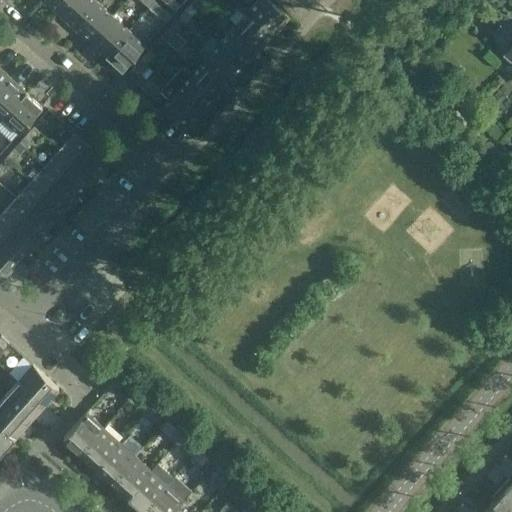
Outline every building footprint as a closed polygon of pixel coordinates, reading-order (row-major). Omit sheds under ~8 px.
[(44,0),(57,12),(67,0),(44,0)] [(95,0),(67,0),(57,12),(73,26),(96,0),(95,0)] [(96,0),(73,26),(89,40),(112,15),(96,0)] [(158,16),(164,9),(154,0),(149,7),(158,16)] [(175,11),(181,4),(175,0),(167,0),(165,2),(175,11)] [(192,0),(190,3),(196,9),(203,0),(192,0)] [(271,0),(256,0),(248,9),(274,32),(289,16),(271,0)] [(274,32),(248,9),(234,25),(260,49),(274,32)] [(112,15),(89,40),(105,55),(128,29),(112,15)] [(170,26),(176,31),(185,22),(178,16),(170,26)] [(234,25),(220,41),(245,65),(260,49),(234,25)] [(170,26),(161,35),(167,41),(176,31),(170,26)] [(128,29),(105,55),(122,70),(145,44),(128,29)] [(245,65),(220,41),(205,58),(231,81),(245,65)] [(156,54),(150,48),(141,58),(147,63),(156,54)] [(147,63),(141,58),(132,68),(138,73),(147,63)] [(231,81),(205,58),(191,74),(217,97),(231,81)] [(217,97),(191,74),(182,66),(168,82),(202,113),(217,97)] [(0,68),(0,87),(10,77),(0,68)] [(10,77),(0,87),(0,114),(2,117),(26,91),(10,77)] [(202,113),(168,82),(160,90),(169,98),(161,106),(187,129),(202,113)] [(26,91),(2,117),(19,132),(42,106),(26,91)] [(49,121),(42,115),(33,125),(40,131),(49,121)] [(40,131),(33,125),(24,135),(31,141),(40,131)] [(74,132),(59,148),(93,179),(108,162),(74,132)] [(4,157),(11,163),(20,153),(13,147),(4,157)] [(59,148),(45,164),(78,195),(93,179),(59,148)] [(4,157),(0,162),(0,171),(2,173),(11,163),(4,157)] [(45,164),(30,180),(64,211),(78,195),(45,164)] [(30,180),(16,197),(50,227),(64,211),(30,180)] [(16,197),(1,213),(35,243),(50,227),(16,197)] [(1,213),(0,214),(0,240),(21,259),(35,243),(1,213)] [(0,240),(0,270),(6,276),(21,259),(0,240)] [(1,335),(0,335),(0,353),(4,349),(3,349),(9,342),(1,335)] [(58,387),(33,363),(18,380),(44,403),(58,387)] [(119,375),(111,383),(118,389),(125,381),(119,375)] [(44,403),(18,380),(3,396),(29,419),(44,403)] [(29,419),(3,396),(0,399),(0,422),(15,435),(29,419)] [(144,413),(151,404),(145,399),(137,407),(144,413)] [(150,418),(158,410),(151,404),(144,413),(150,418)] [(86,411),(63,437),(80,452),(103,426),(86,411)] [(15,435),(0,422),(0,450),(0,451),(15,435)] [(103,426),(80,452),(96,466),(119,441),(103,426)] [(169,436),(176,442),(183,433),(177,427),(169,436)] [(190,439),(183,433),(176,442),(192,456),(199,448),(190,439)] [(119,441),(96,466),(97,467),(96,468),(95,471),(97,474),(99,477),(102,478),(105,476),(106,475),(112,481),(135,455),(119,441)] [(511,466),(511,459),(505,453),(500,459),(510,469),(511,466)] [(135,455),(112,481),(128,495),(151,469),(135,455)] [(202,465),(209,471),(216,462),(210,457),(202,465)] [(508,472),(497,462),(492,468),(502,478),(508,472)] [(492,468),(486,474),(497,484),(502,478),(492,468)] [(151,469),(128,495),(144,509),(167,484),(166,483),(151,469)] [(144,509),(146,511),(170,511),(173,509),(174,509),(192,490),(175,474),(166,483),(167,484),(144,509)] [(209,484),(202,478),(195,486),(201,492),(209,484)] [(490,511),(511,511),(511,479),(486,508),(490,511)] [(222,511),(228,511),(234,506),(227,501),(220,509),(222,511)] [(471,511),(473,511),(462,501),(457,507),(461,511),(471,511)]
